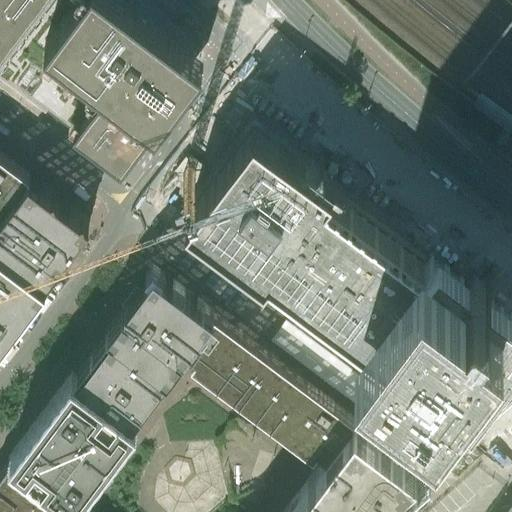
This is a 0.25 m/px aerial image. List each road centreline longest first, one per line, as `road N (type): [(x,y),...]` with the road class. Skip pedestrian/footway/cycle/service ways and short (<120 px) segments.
road 1 (residential): [(129,211),(433,437)]
road 2 (secondary): [(511,208),(277,0)]
road 3 (residential): [(0,384),(129,211)]
road 4 (residential): [(129,211),(0,114)]
